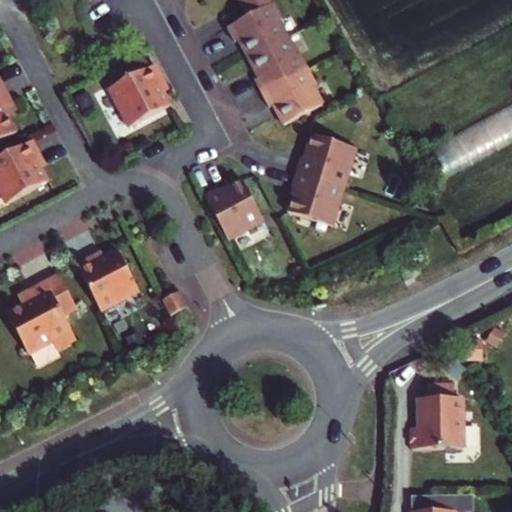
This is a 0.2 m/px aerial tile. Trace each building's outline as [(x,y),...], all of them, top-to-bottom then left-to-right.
[(235,0),(246,18),(274,4),(272,0),(235,0)] [(238,40),(248,60),(287,39),(276,19),(281,16),(274,4),(246,18),(225,29),(233,43),(238,40)] [(254,81),(261,95),(310,69),(302,55),(302,53),(296,56),(287,39),(248,60),(258,79),(254,81)] [(164,79),(156,64),(110,88),(130,125),(171,103),(164,91),(159,81),(164,79)] [(274,104),(285,124),(323,104),(314,87),(318,84),(310,69),(261,95),(268,107),(274,104)] [(159,81),(164,91),(169,89),(164,79),(159,81)] [(0,142),(16,134),(8,118),(2,106),(10,102),(0,83),(0,142)] [(16,114),(10,102),(2,106),(8,118),(16,114)] [(511,104),(427,142),(440,172),(511,140),(511,104)] [(298,158),(293,172),(343,187),(354,148),(310,135),(302,159),(298,158)] [(33,141),(0,158),(0,187),(10,206),(49,185),(43,173),(35,159),(40,156),(33,141)] [(35,159),(43,173),(47,170),(40,156),(35,159)] [(287,211),(332,225),(343,187),(293,172),(288,189),(294,191),(287,211)] [(205,197),(229,242),(265,223),(244,183),(223,194),(220,189),(205,197)] [(102,256),(123,297),(140,288),(119,247),(102,256)] [(91,261),(102,256),(100,251),(88,258),(91,261)] [(78,268),(100,310),(123,297),(102,256),(91,261),(78,268)] [(78,268),(91,261),(88,258),(76,264),(78,268)] [(78,306),(62,276),(61,274),(33,288),(37,296),(21,304),(7,312),(29,353),(52,340),(57,348),(77,337),(64,314),(78,306)] [(16,296),(21,304),(37,296),(33,288),(16,296)] [(176,294),(162,301),(170,316),(184,310),(176,294)] [(452,387),(426,388),(426,403),(453,402),(452,387)] [(410,432),(411,453),(463,451),(461,401),(453,402),(426,403),(418,403),(419,432),(410,432)] [(445,511),(474,511),(474,498),(446,499),(445,511)] [(413,500),(413,511),(445,511),(446,499),(413,500)]
